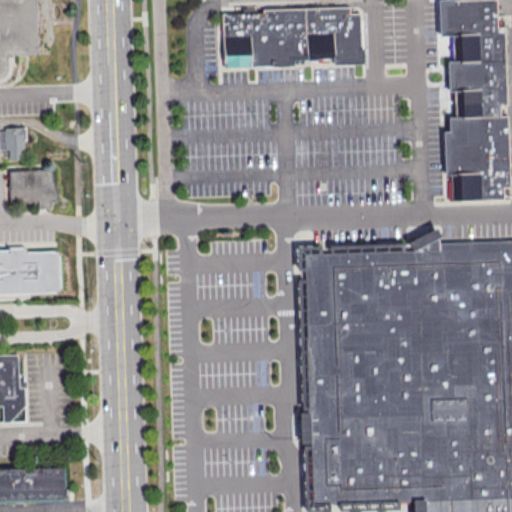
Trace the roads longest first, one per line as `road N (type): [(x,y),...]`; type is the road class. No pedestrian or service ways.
road 1 (secondary): [(121,323),(127,511)]
road 2 (secondary): [(113,93),(118,219)]
road 3 (residential): [(121,323),(72,310),(0,312)]
road 4 (residential): [(0,336),(76,334),(121,323)]
